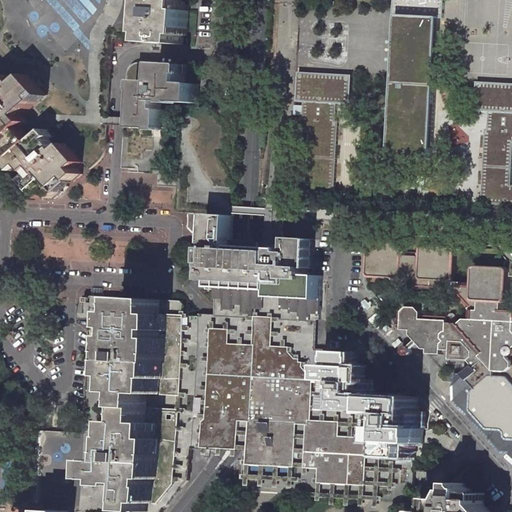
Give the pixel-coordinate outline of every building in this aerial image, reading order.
[(148,43),(156,43),(157,40),(161,41),(161,43),(183,45),(184,29),(188,29),(189,11),(182,10),(182,0),(150,0),(150,8),(147,8),(146,18),(150,18),(149,27),(148,43)] [(393,0),(393,14),(397,14),(390,155),(431,157),(438,16),(443,17),(443,0),(393,0)] [(136,126),(136,128),(164,130),(165,123),(165,120),(156,120),(156,118),(169,118),(170,111),(161,110),(162,102),(170,102),(171,98),(189,99),(189,103),(198,104),(199,85),(186,84),(187,65),(159,63),(158,82),(139,81),(136,118),(136,121),(136,126)] [(351,74),(299,71),(297,100),(304,100),(303,118),(296,118),(296,129),(309,129),(307,173),(293,172),(292,191),(334,194),(338,120),(335,120),(336,102),(350,102),(351,74)] [(70,178),(74,182),(82,175),(77,169),(84,163),(67,144),(61,149),(51,139),(54,137),(48,130),(36,141),(29,133),(25,128),(31,122),(25,116),(48,95),(42,88),(35,81),(30,75),(21,83),(14,76),(0,89),(0,88),(0,126),(12,139),(6,145),(8,147),(11,151),(17,157),(25,165),(33,175),(38,181),(31,187),(43,200),(50,194),(55,200),(64,192),(59,187),(70,178)] [(38,78),(35,81),(42,88),(45,85),(38,78)] [(511,82),(477,81),(476,109),(489,110),(488,129),(486,129),(482,202),(511,203),(511,184),(510,185),(511,155),(511,82)] [(182,105),(176,210),(189,211),(233,214),(238,109),(182,105)] [(0,138),(4,143),(6,145),(12,139),(0,126),(0,138)] [(136,126),(124,126),(123,169),(129,169),(129,172),(153,174),(153,170),(166,170),(169,130),(164,130),(136,128),(136,126)] [(5,157),(11,163),(17,157),(11,151),(5,157)] [(16,169),(18,171),(25,165),(17,157),(11,163),(16,169)] [(31,187),(38,181),(33,175),(26,181),(31,187)] [(59,187),(64,192),(74,182),(70,178),(59,187)] [(430,196),(443,195),(442,184),(429,185),(430,196)] [(203,241),(210,242),(210,247),(205,247),(205,262),(208,262),(208,266),(206,266),(206,267),(200,267),(199,276),(206,276),(206,279),(215,280),(215,295),(224,295),(224,300),(224,305),(234,306),(234,303),(243,304),(243,310),(253,310),(253,305),(262,305),(263,289),(267,289),(272,289),(272,291),(272,296),(281,296),(281,306),(290,306),(290,309),(299,310),(299,317),(309,317),(310,311),(319,311),(320,303),(317,303),(317,297),(320,297),(321,274),(311,274),(311,271),(308,271),(308,267),(309,267),(311,237),(284,236),(283,235),(283,230),(271,229),(267,229),(266,241),(258,240),(249,239),(237,239),(232,238),(233,214),(189,211),(188,226),(195,232),(204,233),(203,241)] [(511,306),(504,306),(504,302),(507,301),(508,298),(510,270),(509,267),(505,265),(478,264),(474,265),(473,268),(473,282),(455,281),(454,280),(455,278),(456,249),(455,246),(453,245),(424,243),(421,244),(420,246),(420,252),(401,251),(402,246),(401,243),(398,242),(370,240),(367,241),(366,244),(364,272),(365,275),(368,276),(391,278),(395,282),(409,283),(413,288),(454,290),(471,309),(471,318),(511,320),(511,306)] [(234,303),(234,306),(224,305),(224,300),(217,300),(216,316),(207,315),(192,315),(183,301),(164,300),(127,298),(92,296),(92,303),(92,304),(84,441),(62,439),(46,438),(0,435),(0,505),(50,511),(70,511),(71,511),(166,511),(191,480),(194,449),(197,449),(221,450),(229,450),(236,451),(235,472),(249,482),(293,484),(309,497),(369,499),(411,496),(412,478),(414,456),(415,442),(422,442),(423,436),(424,413),(415,412),(415,398),(373,396),(373,381),(365,381),(365,366),(356,366),(356,359),(356,352),(332,350),(333,348),(333,345),(333,342),(319,341),(319,311),(310,311),(309,317),(299,317),(299,310),(290,309),(290,306),(281,306),(281,296),(272,296),(272,291),(272,289),(267,289),(263,289),(262,305),(253,305),(253,310),(248,310),(243,310),(243,304),(234,303)] [(416,306),(412,306),(411,315),(407,314),(402,319),(401,323),(406,328),(410,329),(410,333),(423,347),(427,348),(427,352),(441,353),(441,348),(441,342),(444,339),(442,337),(442,333),(445,330),(447,330),(447,321),(448,312),(425,311),(425,316),(420,315),(421,311),(416,306)] [(473,364),(475,366),(484,358),(495,369),(504,370),(509,366),(510,355),(511,354),(511,320),(471,318),(465,318),(461,322),(447,321),(447,330),(445,330),(442,333),(442,337),(444,339),(441,342),(441,348),(450,349),(450,354),(454,358),(468,359),(473,364)] [(409,346),(405,346),(402,349),(402,353),(405,356),(409,356),(411,353),(412,349),(409,346)] [(462,373),(454,372),(452,399),(500,452),(508,452),(511,457),(511,379),(508,375),(494,374),(495,369),(484,358),(475,366),(473,364),(462,373)] [(466,481),(457,481),(457,496),(455,497),(435,496),(435,510),(421,509),(421,511),(484,511),(483,510),(484,492),(471,491),(471,487),(469,487),(466,483),(466,481)]
